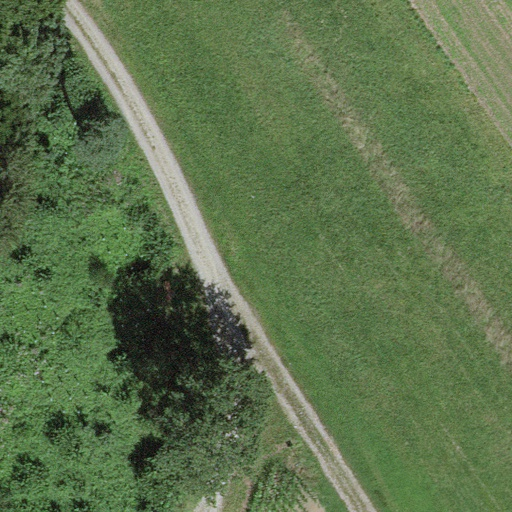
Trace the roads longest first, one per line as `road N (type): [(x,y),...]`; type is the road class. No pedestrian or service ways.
road 1 (track): [(65,0),(116,56),(219,290)]
road 2 (track): [(219,290),(365,511)]
road 3 (track): [(200,511),(232,415),(219,290)]
